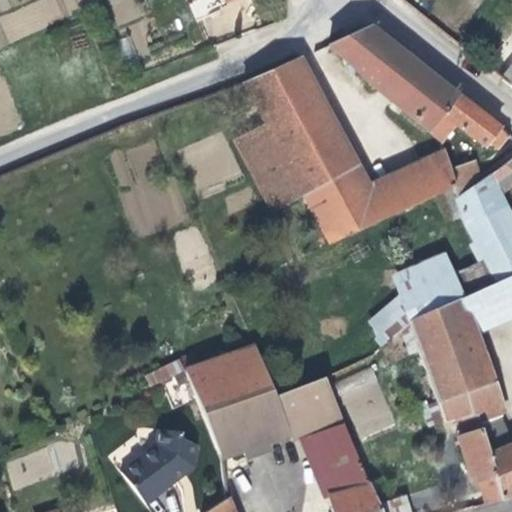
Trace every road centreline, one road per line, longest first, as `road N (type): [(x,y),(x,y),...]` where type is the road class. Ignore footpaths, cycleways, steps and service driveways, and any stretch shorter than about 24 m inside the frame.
road 1 (residential): [(329,0),(307,34),(0,155)]
road 2 (residential): [(364,0),(511,115)]
